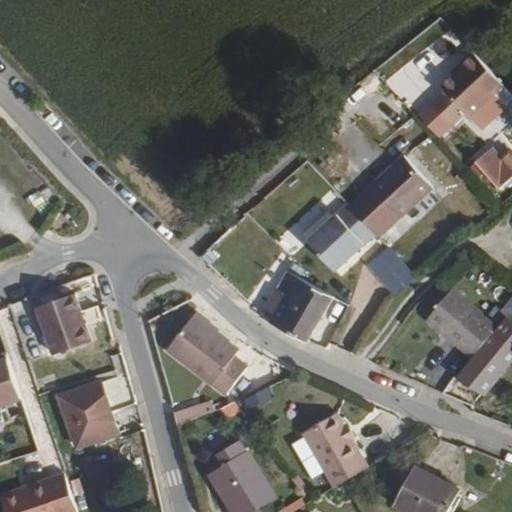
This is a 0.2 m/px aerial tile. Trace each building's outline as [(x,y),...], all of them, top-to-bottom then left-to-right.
[(502,82),(472,50),(460,62),(462,65),(440,86),(444,89),(431,102),(451,124),(464,111),(467,115),(470,113),(493,91),(502,82)] [(493,91),(470,113),(480,124),(503,102),(493,91)] [(487,147),(469,164),(494,191),(511,174),(511,161),(503,152),(498,158),(487,147)] [(378,231),(382,235),(435,185),(405,154),(351,204),(378,231)] [(378,231),(351,204),(349,201),(310,238),(338,268),(378,231)] [(393,297),(415,276),(385,246),(364,266),(393,297)] [(436,278),(454,261),(447,253),(429,270),(436,278)] [(287,268),(262,315),(307,334),(332,292),(287,268)] [(429,314),(472,354),(499,324),(454,285),(429,314)] [(74,306),(67,287),(29,302),(46,350),(84,336),(78,317),(81,317),(77,305),(74,306)] [(237,346),(193,310),(166,344),(224,390),(246,363),(233,352),(237,346)] [(444,391),(473,408),(511,360),(511,318),(509,316),(508,314),(499,324),(472,354),(455,373),(453,371),(444,391)] [(0,400),(17,395),(2,351),(0,351),(0,400)] [(110,409),(135,398),(125,370),(57,393),(75,443),(116,428),(110,409)] [(208,398),(172,407),(175,420),(211,411),(208,398)] [(334,480),(366,461),(351,434),(343,421),(336,409),(303,429),(332,481),(334,480)] [(348,419),(343,421),(351,434),(354,431),(348,419)] [(244,511),(272,495),(244,450),(209,471),(232,511),(244,511)] [(404,511),(442,511),(457,488),(415,466),(392,505),(404,511)] [(0,496),(5,511),(76,511),(62,469),(0,489),(0,496)] [(343,485),(324,492),(331,509),(350,501),(343,485)]
